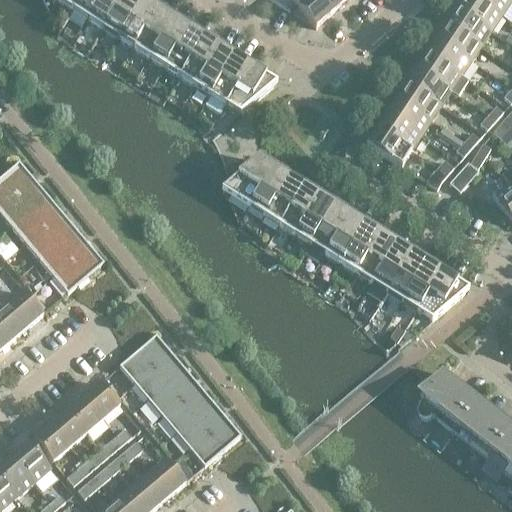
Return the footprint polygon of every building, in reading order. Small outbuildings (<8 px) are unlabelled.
[(59,0),(57,4),(72,14),(80,0),(59,0)] [(80,0),(72,14),(87,23),(101,0),(80,0)] [(101,0),(87,23),(103,33),(123,0),(101,0)] [(123,0),(103,33),(118,42),(142,3),(136,0),(123,0)] [(332,16),(317,0),(297,0),(293,3),(292,3),(303,16),(316,31),(317,30),(316,30),(332,16)] [(348,2),(346,0),(317,0),(332,16),(348,2)] [(470,0),(466,0),(458,13),(491,35),(501,20),(470,0)] [(511,6),(503,0),(470,0),(501,20),(511,6)] [(142,3),(118,42),(133,52),(157,13),(142,3)] [(133,52),(149,62),(173,22),(157,13),(133,52)] [(491,35),(458,13),(448,28),(481,50),(491,35)] [(173,22),(149,62),(164,71),(188,32),(173,22)] [(448,28),(438,43),(471,66),(481,50),(448,28)] [(164,71),(180,81),(204,42),(188,32),(164,71)] [(204,42),(180,81),(195,90),(219,51),(204,42)] [(471,66),(438,43),(428,58),(461,81),(471,66)] [(195,90),(210,100),(234,61),(219,51),(195,90)] [(417,73),(451,96),(457,100),(467,85),(461,81),(428,58),(417,73)] [(234,61),(210,100),(205,109),(220,118),(225,109),(250,70),(234,61)] [(240,118),(273,90),(277,87),(250,70),(225,109),(240,118)] [(451,96),(417,73),(407,88),(441,111),(451,96)] [(407,88),(397,103),(431,125),(441,111),(407,88)] [(431,125),(397,103),(387,118),(421,140),(431,125)] [(497,112),(489,121),(495,126),(502,117),(497,112)] [(387,118),(377,133),(411,155),(421,140),(387,118)] [(495,126),(489,121),(481,130),(487,135),(495,126)] [(511,124),(507,121),(499,130),(505,135),(511,127),(511,124)] [(366,147),(393,165),(402,171),(402,170),(401,170),(411,155),(377,133),(368,147),(367,146),(366,147)] [(439,141),(456,152),(461,144),(444,133),(439,141)] [(472,139),(464,148),(470,153),(478,144),(472,139)] [(470,153),(464,148),(456,157),(462,162),(470,153)] [(475,160),(482,164),(489,154),(482,150),(475,160)] [(476,174),(482,164),(475,160),(470,169),(467,167),(449,187),(459,197),(478,177),(474,173),(476,174)] [(221,194),(249,211),(273,172),(258,162),(221,194)] [(0,182),(0,212),(33,184),(20,169),(21,168),(19,166),(0,182)] [(442,167),(437,173),(446,181),(451,175),(442,167)] [(508,187),(511,191),(511,170),(502,180),(508,187)] [(264,220),(266,217),(288,181),(273,172),(249,211),(264,220)] [(446,181),(437,173),(425,186),(429,189),(437,193),(441,187),(446,181)] [(266,217),(264,220),(279,230),(287,217),(303,191),(288,181),(266,217)] [(0,212),(0,218),(11,231),(47,201),(33,184),(0,212)] [(511,191),(508,187),(491,201),(511,225),(511,191)] [(303,191),(287,217),(279,230),(294,239),(319,200),(303,191)] [(310,249),(330,217),(334,210),(319,200),(294,239),(310,249)] [(11,231),(25,248),(61,217),(47,201),(11,231)] [(330,217),(310,249),(325,258),(349,219),(334,210),(330,217)] [(61,217),(25,248),(39,264),(75,234),(61,217)] [(365,229),(349,219),(325,258),(341,268),(365,229)] [(341,268),(356,278),(380,238),(365,229),(341,268)] [(39,264),(53,281),(89,250),(75,234),(39,264)] [(380,238),(356,278),(371,287),(396,248),(380,238)] [(411,257),(396,248),(371,287),(387,297),(411,257)] [(89,250),(53,281),(67,298),(104,267),(103,265),(102,266),(89,250)] [(411,257),(387,297),(402,306),(426,267),(411,257)] [(441,276),(426,267),(402,306),(417,316),(441,276)] [(441,276),(417,316),(432,325),(469,293),(441,276)] [(6,310),(26,333),(43,319),(24,296),(6,310)] [(0,315),(0,336),(9,347),(26,333),(6,310),(0,315)] [(0,354),(9,347),(0,336),(0,354)] [(119,371),(134,388),(170,357),(157,342),(158,341),(156,339),(119,371)] [(134,388),(148,405),(184,374),(170,357),(134,388)] [(148,405),(162,421),(198,390),(184,374),(148,405)] [(444,377),(419,409),(418,411),(418,412),(418,414),(418,415),(418,417),(419,418),(420,420),(421,421),(423,422),(424,422),(426,422),(427,422),(428,422),(429,421),(431,420),(432,419),(438,423),(463,391),(444,377)] [(83,401),(102,424),(120,409),(100,387),(83,401)] [(162,421),(176,438),(212,407),(198,390),(162,421)] [(438,423),(455,437),(480,404),(463,391),(438,423)] [(67,415),(86,438),(102,424),(83,401),(67,415)] [(480,404),(455,437),(472,450),(497,418),(480,404)] [(176,438),(190,454),(226,423),(212,407),(176,438)] [(50,429),(70,452),(86,438),(67,415),(50,429)] [(472,450),(489,463),(511,433),(511,429),(497,418),(472,450)] [(226,423),(190,454),(204,471),(241,440),(240,438),(239,439),(226,423)] [(33,444),(52,467),(70,452),(50,429),(33,444)] [(511,433),(489,463),(506,476),(511,468),(511,433)] [(111,447),(116,454),(131,442),(125,435),(111,447)] [(11,462),(33,488),(51,474),(28,447),(11,462)] [(96,459),(102,467),(116,454),(111,447),(96,459)] [(120,459),(126,466),(141,454),(135,447),(120,459)] [(81,472),(87,479),(102,467),(96,459),(81,472)] [(112,478),(126,466),(120,459),(106,471),(112,478)] [(0,471),(0,482),(17,502),(33,488),(11,462),(0,471)] [(185,487),(166,464),(149,479),(168,502),(185,487)] [(97,490),(112,478),(106,471),(91,483),(97,490)] [(87,479),(81,472),(67,484),(73,491),(87,479)] [(155,511),(168,502),(149,479),(132,493),(148,511),(155,511)] [(0,511),(5,511),(17,502),(0,482),(0,511)] [(83,503),(97,490),(91,483),(77,496),(83,503)] [(148,511),(132,493),(116,507),(120,511),(148,511)] [(49,507),(53,511),(57,511),(65,506),(59,499),(49,507)]
